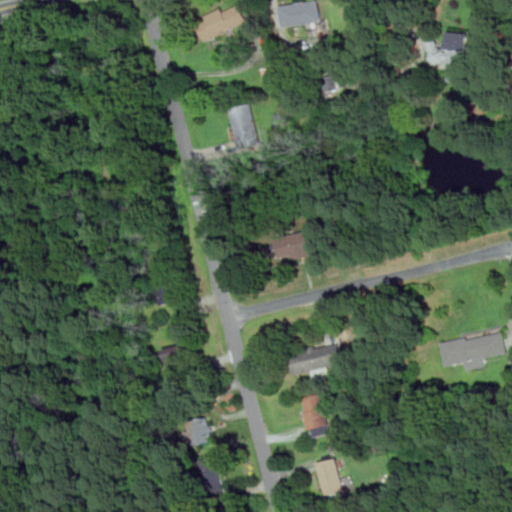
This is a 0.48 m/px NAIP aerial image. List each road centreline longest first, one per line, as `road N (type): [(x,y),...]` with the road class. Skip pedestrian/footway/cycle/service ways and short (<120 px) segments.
road 1 (residential): [(281,511),(148,0)]
road 2 (residential): [(230,317),(511,246)]
